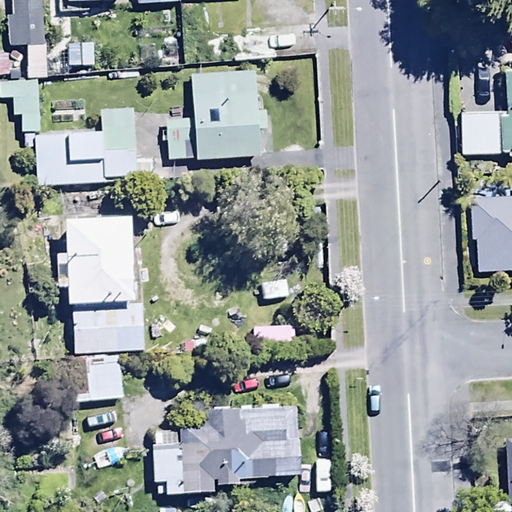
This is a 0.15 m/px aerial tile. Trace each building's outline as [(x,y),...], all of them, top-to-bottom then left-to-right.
[(38,0),(11,0),(11,18),(5,18),(5,52),(25,52),(25,84),(45,84),(45,25),(39,25),(38,0)] [(65,0),(65,10),(120,9),(119,0),(65,0)] [(135,0),(136,12),(179,10),(178,0),(135,0)] [(276,37),(230,40),(232,68),(278,65),(276,37)] [(66,48),(66,71),(93,71),(93,48),(66,48)] [(0,58),(0,81),(9,81),(8,58),(0,58)] [(511,165),(511,75),(502,76),(504,115),(459,117),(461,164),(506,162),(506,166),(511,165)] [(254,77),(190,81),(193,125),(166,127),(168,169),(258,164),(257,137),(266,137),(264,115),(256,116),(254,77)] [(34,196),(136,190),(131,115),(100,117),(101,141),(39,144),(36,85),(0,87),(0,104),(11,104),(12,123),(20,123),(22,154),(34,154),(34,196)] [(511,204),(468,207),(469,247),(474,247),(475,278),(511,277),(511,204)] [(132,313),(130,232),(64,234),(65,266),(57,267),(58,301),(70,301),(71,363),(142,361),(141,313),(132,313)] [(69,369),(71,408),(122,405),(120,366),(69,369)] [(298,488),(295,413),(195,418),(196,435),(181,436),(181,444),(153,445),(154,493),(157,493),(157,506),(214,504),(214,496),(240,496),(240,490),(298,488)] [(511,511),(511,450),(503,451),(506,511),(511,511)]
